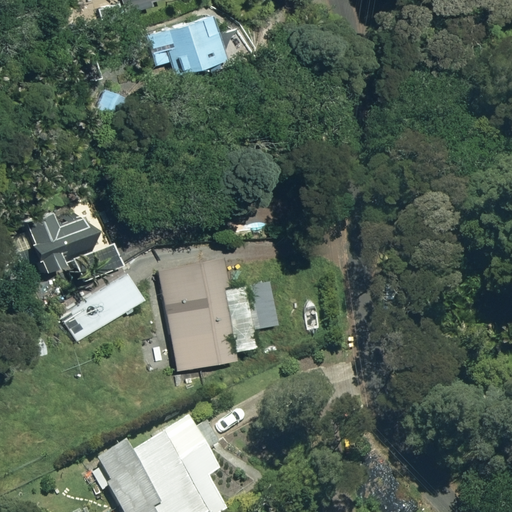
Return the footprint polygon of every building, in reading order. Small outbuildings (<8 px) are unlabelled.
[(122,0),(127,13),(157,3),(156,0),(122,0)] [(169,61),(174,76),(229,60),(216,12),(144,32),(154,66),(169,61)] [(96,109),(122,121),(132,97),(106,86),(96,109)] [(23,214),(45,269),(67,261),(65,256),(104,240),(84,192),(23,214)] [(159,270),(175,358),(237,347),(226,281),(191,287),(186,264),(159,270)] [(60,311),(78,339),(145,298),(128,269),(60,311)] [(33,316),(23,288),(2,296),(12,323),(33,316)] [(232,511),(233,511),(214,479),(224,474),(194,421),(136,454),(130,444),(100,461),(112,482),(108,484),(124,511),(232,511)]
